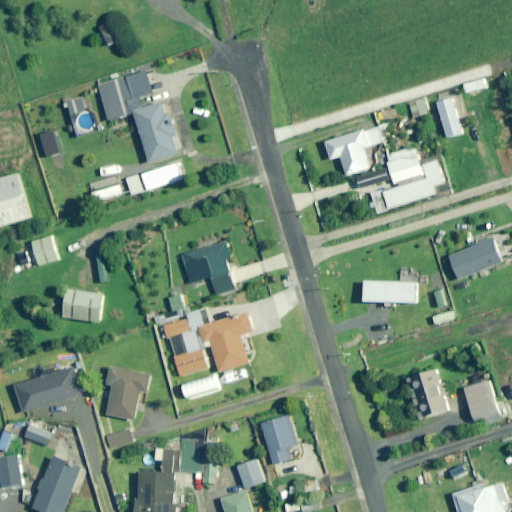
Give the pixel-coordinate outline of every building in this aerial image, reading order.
[(155,94),(148,71),(109,84),(115,104),(106,107),(110,121),(136,113),(152,164),(181,154),(164,102),(145,108),(142,98),(155,94)] [(510,81),(508,72),(491,77),(493,85),(510,81)] [(489,89),(486,79),(466,84),(468,94),(489,89)] [(384,143),(379,127),(328,142),(333,160),(343,157),(349,176),(372,169),(366,148),(384,143)] [(60,150),(54,131),(43,134),(49,153),(60,150)] [(425,176),(417,148),(388,155),(396,184),(425,176)] [(185,180),(180,164),(145,174),(150,191),(185,180)] [(427,168),(430,179),(387,192),(392,209),(436,196),(451,192),(443,164),(427,168)] [(0,227),(33,218),(20,174),(0,179),(0,227)] [(372,195),(369,187),(359,190),(366,210),(376,207),(379,215),(389,211),(383,191),(372,195)] [(61,260),(55,237),(35,243),(41,266),(61,260)] [(505,263),(495,240),(452,257),(461,281),(505,263)] [(233,259),(228,242),(184,255),(193,284),(213,278),(218,296),(237,290),(228,260),(233,259)] [(107,295),(69,291),(66,319),(104,323),(107,295)] [(188,294),(171,298),(175,311),(192,306),(188,294)] [(64,315),(48,305),(42,316),(58,325),(64,315)] [(189,316),(190,319),(168,325),(165,326),(169,341),(172,340),(182,376),(211,368),(205,348),(201,349),(197,332),(196,328),(213,324),(209,311),(189,316)] [(257,332),(251,313),(202,328),(208,348),(214,346),(222,373),(252,364),(243,336),(257,332)] [(155,375),(113,367),(110,385),(115,386),(109,416),(137,421),(142,392),(152,394),(155,375)] [(443,385),(439,370),(409,380),(422,420),(454,410),(450,396),(453,395),(449,383),(443,385)] [(221,389),(217,373),(184,383),(189,398),(221,389)] [(491,375),(482,378),(484,384),(467,389),(478,425),(491,421),(492,424),(510,418),(504,398),(498,400),(491,375)] [(300,446),(291,417),(263,425),(275,465),(294,460),(290,448),(300,446)] [(57,435),(32,425),(28,438),(52,447),(57,435)] [(108,438),(112,450),(134,443),(130,431),(108,438)] [(184,453),(182,472),(206,474),(205,483),(218,484),(221,452),(184,449),(184,453)] [(182,472),(184,453),(182,452),(166,451),(164,475),(142,473),(138,511),(178,511),(179,505),(177,504),(180,472),(182,472)] [(26,486),(22,456),(1,459),(5,488),(26,486)] [(67,511),(85,468),(57,456),(35,509),(43,511),(67,511)] [(266,482),(259,460),(240,467),(247,489),(266,482)] [(320,491),(319,479),(290,484),(292,496),(320,491)] [(510,499),(505,484),(486,490),(484,485),(454,495),(459,511),(507,511),(504,501),(510,499)] [(257,511),(252,492),(224,500),(227,511),(257,511)]
